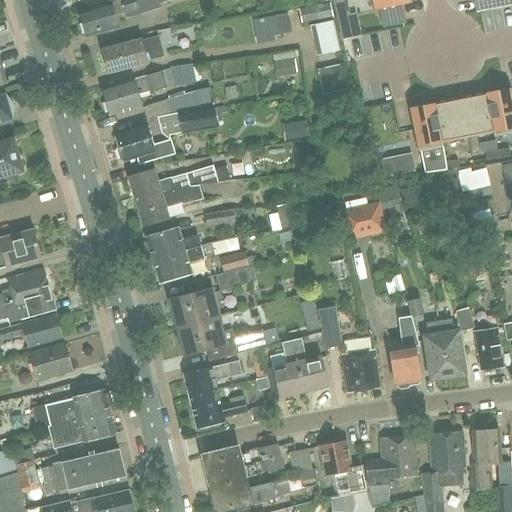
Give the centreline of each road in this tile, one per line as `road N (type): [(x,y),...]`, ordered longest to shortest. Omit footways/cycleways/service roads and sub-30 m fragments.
road 1 (secondary): [(157,454),(114,278),(27,0)]
road 2 (residential): [(157,454),(352,411),(511,393)]
